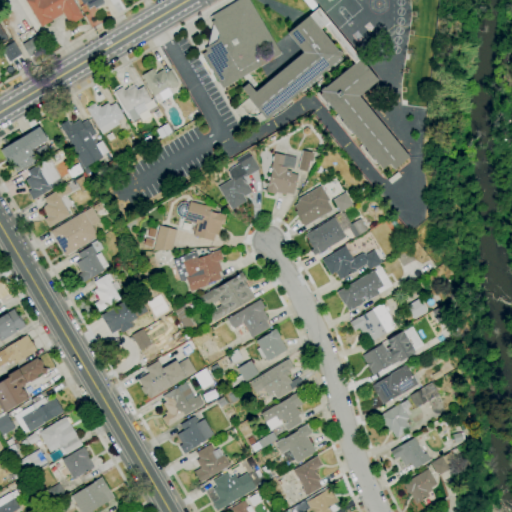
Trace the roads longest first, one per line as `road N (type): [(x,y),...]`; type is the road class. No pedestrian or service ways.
road 1 (residential): [(171,511),(0,223)]
road 2 (residential): [(379,511),(313,317),(274,246)]
road 3 (tertiary): [(0,113),(187,0)]
